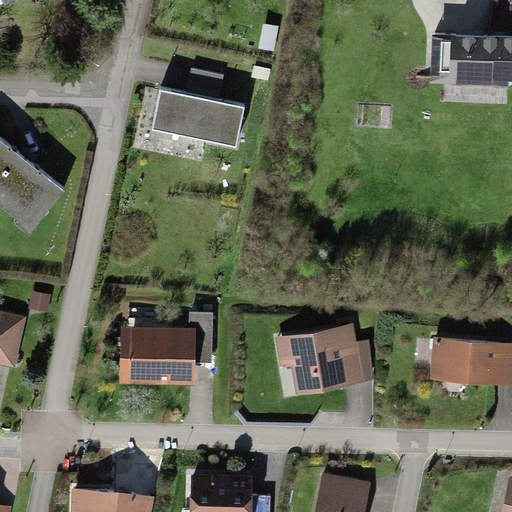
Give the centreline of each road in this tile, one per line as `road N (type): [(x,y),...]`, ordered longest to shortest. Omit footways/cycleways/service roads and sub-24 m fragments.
road 1 (residential): [(417,442),(47,441)]
road 2 (residential): [(116,92),(47,441)]
